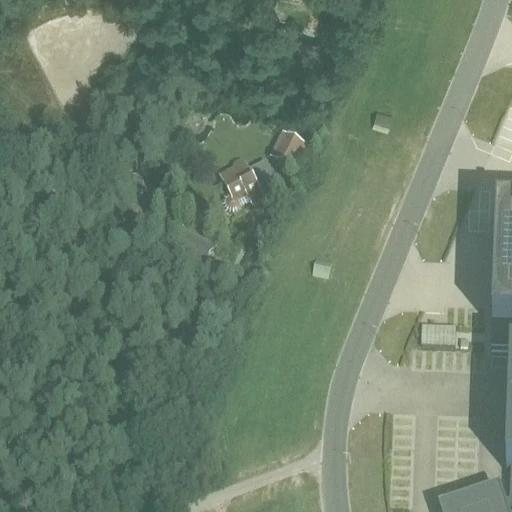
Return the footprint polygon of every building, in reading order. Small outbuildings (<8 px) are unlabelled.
[(261,82),(251,77),(242,81),(242,92),(251,99),(261,93),(261,82)] [(392,117),(377,112),(372,127),(387,132),(392,117)] [(307,148),(283,136),(270,161),(295,173),(307,148)] [(266,165),(249,173),(244,164),(237,167),(239,170),(221,179),(230,197),(226,199),(223,208),(226,215),(233,217),(241,214),(242,209),(251,205),(252,207),(264,202),(258,189),(274,182),(266,165)] [(131,193),(148,196),(150,180),(133,178),(131,193)] [(511,511),(511,216),(492,216),(487,358),(510,359),(506,473),(511,473),(510,504),(505,506),(504,504),(500,491),(438,511),(511,511)] [(171,249),(204,269),(217,248),(183,228),(171,249)] [(332,264),(316,259),(312,275),(327,280),(332,264)] [(455,331),(422,330),(422,348),(454,349),(455,331)] [(194,371),(200,354),(169,343),(163,360),(194,371)]
